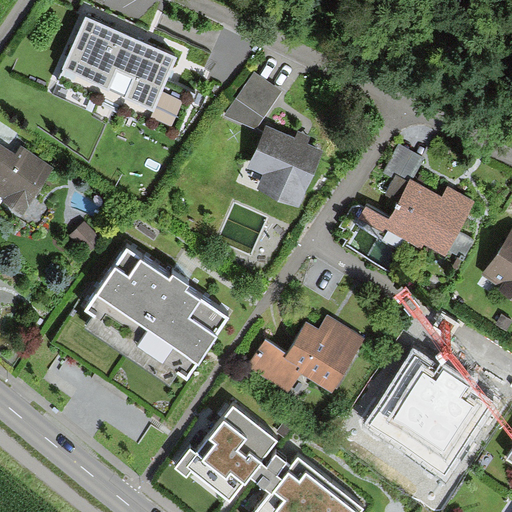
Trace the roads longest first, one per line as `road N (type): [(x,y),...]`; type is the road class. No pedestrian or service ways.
road 1 (residential): [(406,101),(330,219),(326,240),(511,360)]
road 2 (residential): [(406,101),(190,0)]
road 3 (secondary): [(0,398),(135,511)]
